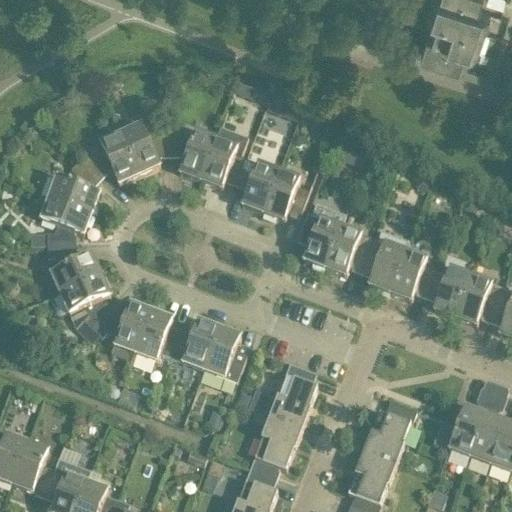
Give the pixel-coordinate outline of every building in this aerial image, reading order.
[(424,0),(416,25),(434,31),(432,36),(426,35),(420,55),(458,67),(464,49),(476,53),(489,14),(477,10),(480,0),(424,0)] [(274,102),(268,116),(282,122),(288,107),(274,102)] [(168,163),(168,136),(157,137),(152,126),(120,141),(138,182),(158,173),(155,165),(159,163),(168,163)] [(201,189),(217,146),(194,138),(191,147),(180,142),(180,135),(168,136),(168,163),(179,163),(184,165),(178,180),(201,189)] [(221,135),(217,146),(201,189),(221,196),(224,188),(236,193),(246,166),(242,164),(249,146),(221,135)] [(138,182),(120,141),(98,151),(102,160),(92,164),(87,159),(79,168),(99,187),(105,180),(111,178),(117,192),(138,182)] [(336,149),(331,164),(340,167),(346,153),(336,149)] [(263,221),(279,178),(246,166),(236,193),(247,197),(241,213),(263,221)] [(90,197),(99,187),(79,168),(70,177),(75,182),(72,190),(57,184),(49,205),(90,221),(98,200),(90,197)] [(300,186),(279,178),(263,221),(284,229),(286,221),(298,226),(308,198),(297,194),(300,186)] [(82,242),(90,221),(49,205),(41,226),(56,233),(53,241),(46,241),(46,255),(73,255),(73,243),(75,239),(82,242)] [(341,232),(342,233),(347,221),(317,210),(313,221),(308,220),(298,247),(310,251),(304,266),(325,274),(341,232)] [(362,271),(373,244),(342,233),(341,232),(325,274),(347,282),(353,267),(362,271)] [(389,298),(405,256),(408,248),(407,245),(384,236),(381,238),(378,246),(373,244),(362,271),(375,276),(369,291),(389,298)] [(73,263),(73,255),(46,255),(47,267),(54,267),(58,278),(50,281),(59,302),(100,283),(91,263),(76,269),(73,263)] [(428,296),(435,277),(425,273),(428,265),(405,256),(389,298),(412,307),(418,292),(428,296)] [(455,323),(471,281),(450,273),(447,282),(435,277),(428,296),(440,300),(434,315),(455,323)] [(493,320),(503,293),(471,281),(455,323),(477,332),(483,317),(493,320)] [(100,283),(59,302),(68,323),(84,315),(88,324),(83,329),(92,338),(110,318),(104,312),(102,307),(109,304),(100,283)] [(511,344),(511,296),(503,293),(493,320),(505,325),(500,340),(511,344)] [(99,344),(102,346),(106,340),(117,344),(111,361),(132,369),(135,361),(151,319),(128,311),(124,326),(118,324),(110,318),(92,338),(99,344)] [(171,365),(181,340),(169,335),(172,327),(151,319),(135,361),(156,369),(159,361),(171,365)] [(204,378),(219,337),(197,329),(192,344),(181,340),(171,365),(204,378)] [(240,345),(219,337),(204,378),(236,390),(249,357),(237,352),(240,345)] [(276,403),(269,424),(302,437),(308,422),(306,421),(316,394),(309,392),(313,382),(316,383),(316,381),(289,371),(284,383),(285,383),(278,404),(276,403)] [(469,463),(497,391),(485,387),(477,409),(478,414),(477,418),(464,414),(448,455),(469,463)] [(490,471),(506,429),(494,425),(496,420),(501,417),(509,395),(497,391),(469,463),(490,471)] [(250,412),(263,417),(270,397),(257,393),(250,412)] [(369,444),(363,459),(396,472),(404,451),(403,450),(411,430),(416,419),(389,408),(388,410),(390,411),(386,421),(380,419),(370,445),(369,444)] [(251,426),(266,432),(269,424),(254,418),(251,426)] [(297,452),(302,437),(269,424),(266,432),(261,446),(262,446),(255,465),(253,465),(249,477),(274,486),(278,475),(285,477),(295,451),(297,452)] [(510,478),(511,471),(511,431),(506,429),(490,471),(510,478)] [(0,487),(11,492),(27,451),(0,440),(0,487)] [(44,504),(54,477),(42,473),(48,459),(27,451),(11,492),(44,504)] [(388,493),(396,472),(363,459),(357,474),(358,475),(348,502),(355,505),(351,511),(379,511),(387,493),(388,493)] [(78,511),(87,490),(54,477),(44,504),(55,509),(53,511),(78,511)] [(270,497),(274,486),(249,477),(245,488),(246,489),(238,509),(237,509),(235,511),(272,511),(277,500),(270,497)] [(102,511),(108,498),(87,490),(78,511),(102,511)]
